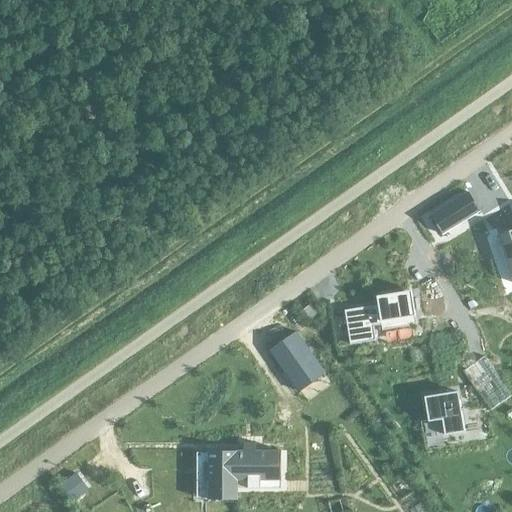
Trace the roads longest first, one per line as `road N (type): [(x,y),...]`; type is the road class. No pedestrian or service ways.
road 1 (residential): [(511,132),(0,493)]
road 2 (unclassified): [(0,440),(511,81)]
